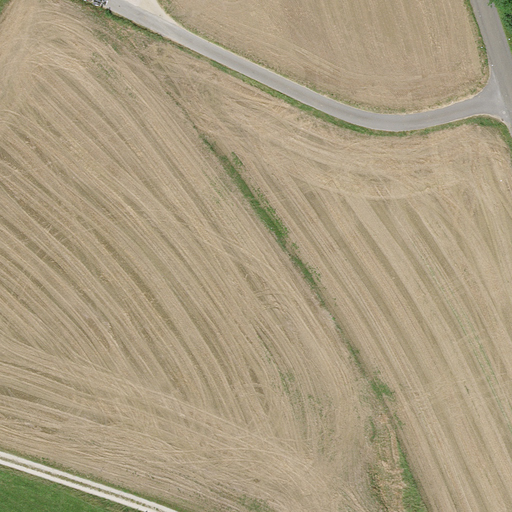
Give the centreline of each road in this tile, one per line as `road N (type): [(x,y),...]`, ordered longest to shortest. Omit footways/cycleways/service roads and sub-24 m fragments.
road 1 (track): [(511,102),(373,126),(149,21)]
road 2 (track): [(0,461),(137,511)]
